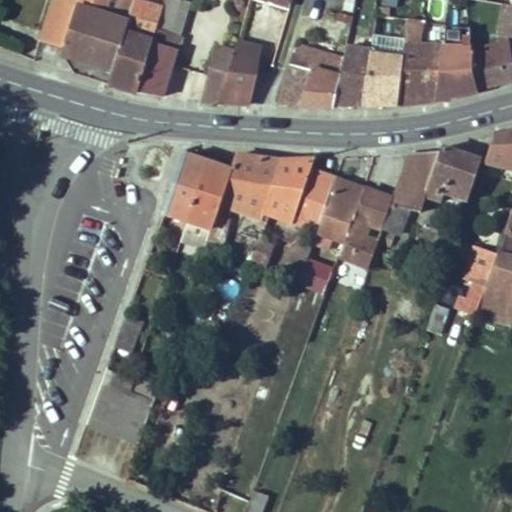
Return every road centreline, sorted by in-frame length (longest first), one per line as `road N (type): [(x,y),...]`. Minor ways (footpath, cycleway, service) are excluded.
road 1 (primary): [(511,103),(382,129),(167,124),(88,106)]
road 2 (unclassified): [(15,464),(31,193)]
road 3 (residential): [(149,511),(15,464)]
